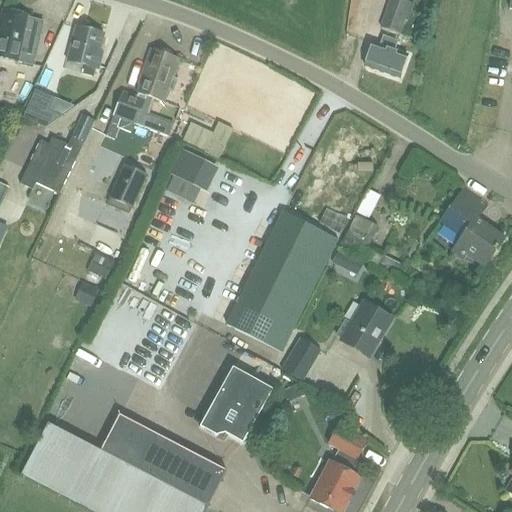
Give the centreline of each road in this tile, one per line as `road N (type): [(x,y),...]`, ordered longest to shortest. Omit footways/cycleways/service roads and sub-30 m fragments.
road 1 (unclassified): [(511,199),(311,72),(215,25),(135,0)]
road 2 (secondary): [(389,511),(511,320)]
